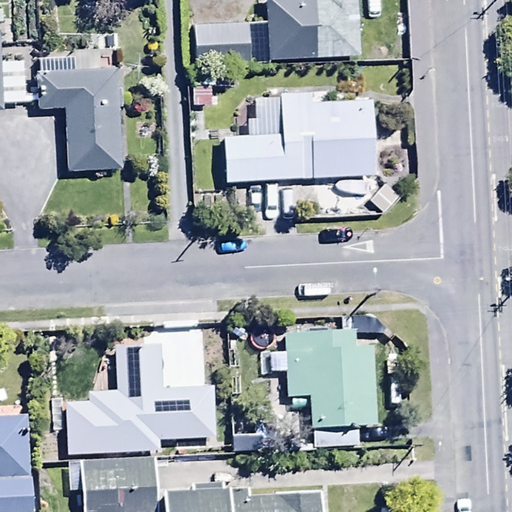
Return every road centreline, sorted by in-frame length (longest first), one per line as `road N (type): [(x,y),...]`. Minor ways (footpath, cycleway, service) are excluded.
road 1 (residential): [(476,256),(0,280)]
road 2 (tertiary): [(462,0),(476,256)]
road 3 (tertiary): [(476,256),(487,511)]
